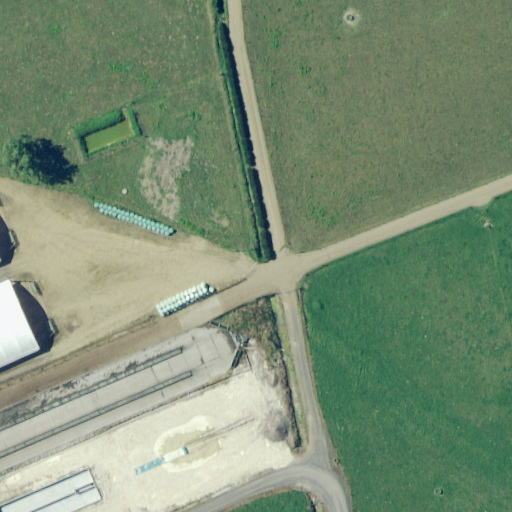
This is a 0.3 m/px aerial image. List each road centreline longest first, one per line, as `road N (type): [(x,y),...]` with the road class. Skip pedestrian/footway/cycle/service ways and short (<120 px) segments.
road 1 (track): [(0,398),(511,182)]
road 2 (track): [(234,0),(234,39),(284,273)]
